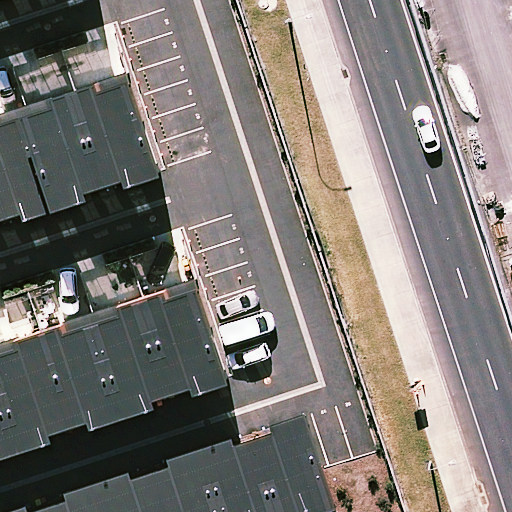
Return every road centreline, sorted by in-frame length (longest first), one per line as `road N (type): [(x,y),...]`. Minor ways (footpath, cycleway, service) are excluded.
road 1 (residential): [(0,486),(301,382),(242,205)]
road 2 (primary): [(511,428),(375,0)]
road 3 (residential): [(242,205),(0,288)]
road 4 (residential): [(242,205),(174,3)]
road 5 (residential): [(174,3),(0,60)]
road 6 (motorway): [(511,146),(466,0)]
